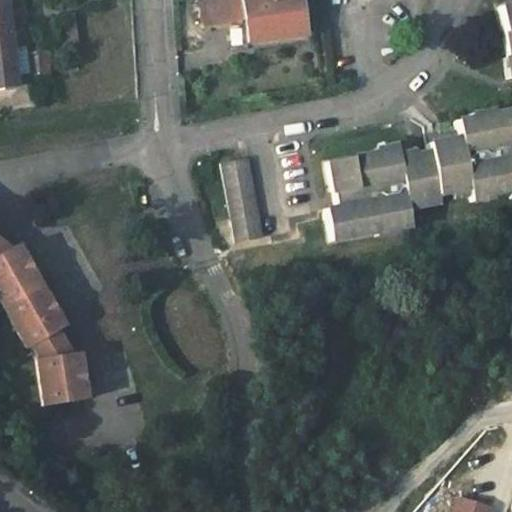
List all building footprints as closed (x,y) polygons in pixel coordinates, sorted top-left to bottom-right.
[(4,0),(0,0),(0,88),(16,87),(14,76),(10,46),(4,0)] [(6,0),(4,0),(10,46),(25,44),(19,0),(6,0)] [(298,0),(214,0),(198,2),(202,27),(213,25),(214,27),(229,25),(229,23),(243,21),(247,43),(303,35),(298,0)] [(395,149),(324,163),(330,193),(333,208),(323,209),(329,241),(410,226),(407,209),(437,203),(436,195),(467,189),(469,199),(511,190),(511,4),(497,8),(511,79),(511,78),(511,110),(454,122),(457,139),(461,160),(430,166),(428,153),(397,158),(395,149)] [(73,16),(56,19),(60,43),(77,40),(73,16)] [(25,44),(10,46),(14,76),(29,74),(25,44)] [(49,71),(47,52),(29,54),(32,73),(49,71)] [(444,141),(426,145),(428,153),(430,166),(461,160),(457,139),(444,141)] [(261,238),(246,159),(219,164),(234,243),(261,238)] [(0,253),(9,248),(0,241),(0,253)] [(62,327),(15,245),(9,248),(0,253),(0,302),(26,348),(29,346),(56,330),(62,327)] [(69,354),(56,330),(29,346),(37,359),(69,354)] [(85,399),(77,353),(69,354),(37,359),(36,359),(43,406),(85,399)] [(479,507),(463,502),(459,511),(490,511),(491,510),(479,507)]
